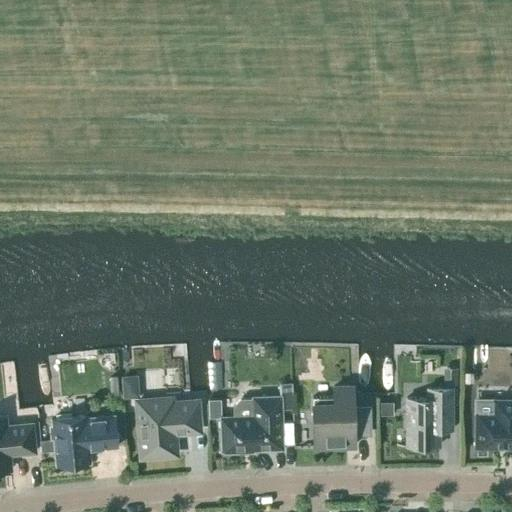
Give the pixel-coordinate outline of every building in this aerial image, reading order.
[(136,386),(121,387),(122,398),(137,397),(136,386)] [(352,410),(351,386),(333,386),(333,396),(312,397),(313,447),(353,446),(353,434),(369,433),(368,409),(352,410)] [(295,441),(293,388),(285,388),(287,442),(295,441)] [(395,445),(438,445),(438,429),(452,429),(452,388),(426,388),(426,398),(406,398),(406,445),(395,445)] [(238,453),(238,450),(281,448),(279,396),(239,398),(233,405),(233,417),(220,417),(221,450),(223,450),(223,453),(238,453)] [(171,403),(170,398),(136,401),(141,456),(174,454),(173,432),(198,430),(196,401),(171,403)] [(511,401),(508,401),(502,401),(497,404),(494,409),(493,415),(476,414),(475,447),(511,447),(511,401)] [(116,446),(113,415),(85,417),(85,415),(50,419),(55,465),(89,461),(88,449),(116,446)] [(0,416),(0,470),(8,469),(7,454),(34,452),(31,423),(4,426),(3,416),(0,416)]
